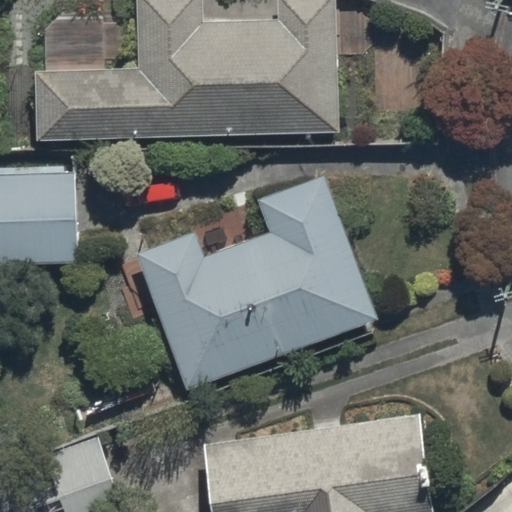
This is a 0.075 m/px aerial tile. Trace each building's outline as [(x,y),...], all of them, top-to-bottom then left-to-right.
[(35,76),(37,147),(339,139),(335,0),(275,0),(277,26),(202,28),(201,0),(136,0),(138,73),(35,76)] [(0,173),(0,267),(77,268),(77,174),(0,173)] [(138,259),(187,394),(379,324),(326,180),(259,204),(271,237),(207,261),(198,237),(138,259)] [(430,511),(419,423),(204,450),(211,511),(430,511)] [(3,475),(15,511),(126,511),(100,440),(3,475)]
